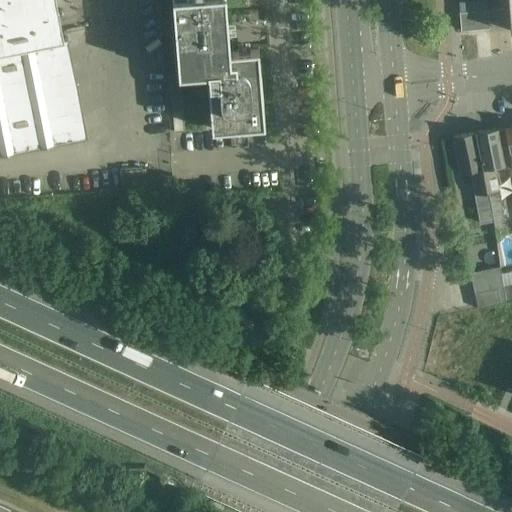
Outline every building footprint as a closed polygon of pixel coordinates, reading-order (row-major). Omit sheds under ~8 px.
[(0,0),(0,155),(89,138),(69,38),(64,39),(55,0),(0,0)] [(173,0),(179,74),(208,72),(213,129),(235,128),(235,132),(235,133),(235,134),(236,135),(237,136),(238,136),(240,136),(241,136),(242,135),(243,135),(244,133),(244,132),(244,127),(265,125),(259,50),(230,52),(226,0),(173,0)] [(489,11),(460,13),(462,31),(490,29),(489,11)] [(498,128),(475,132),(487,196),(498,194),(497,185),(494,170),(503,168),(503,165),(504,165),(498,128)] [(492,223),(487,196),(475,132),(453,137),(460,173),(471,171),(478,213),(483,213),(485,224),(492,223)] [(159,176),(160,186),(174,186),(174,176),(159,176)] [(487,196),(492,223),(493,230),(504,228),(498,194),(487,196)] [(500,268),(471,274),(478,309),(506,303),(504,289),(500,268)]
